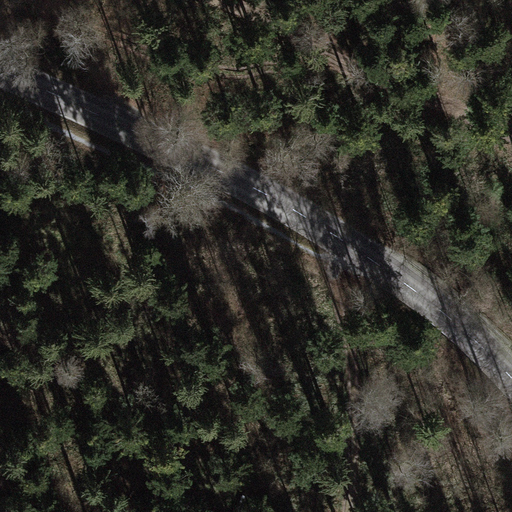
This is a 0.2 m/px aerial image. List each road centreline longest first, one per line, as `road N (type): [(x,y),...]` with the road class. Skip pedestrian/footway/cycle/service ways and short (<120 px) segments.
road 1 (tertiary): [(511,375),(422,290),(336,236),(0,66)]
road 2 (track): [(344,511),(354,360),(336,236)]
road 3 (unknown): [(120,113),(194,68),(269,79),(355,122)]
road 4 (track): [(126,124),(54,0)]
